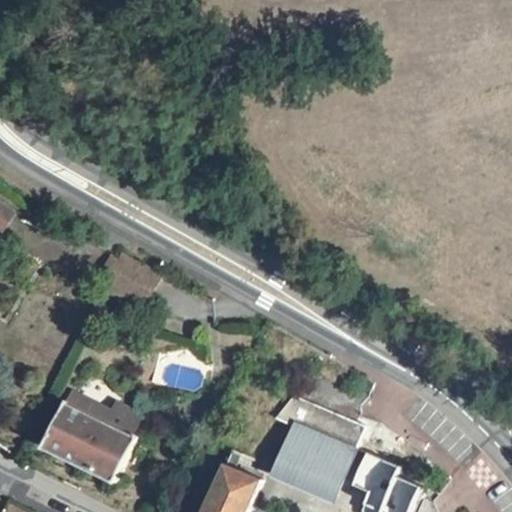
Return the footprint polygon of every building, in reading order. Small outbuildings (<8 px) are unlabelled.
[(12,212),(0,205),(0,226),(3,228),(12,212)] [(111,306),(137,319),(155,282),(117,264),(100,301),(111,306)] [(96,308),(107,313),(111,306),(100,301),(96,308)] [(85,332),(96,337),(107,313),(96,308),(85,332)] [(274,420),(294,429),(278,467),(337,491),(363,429),(291,398),(274,420)] [(112,422),(88,412),(90,408),(70,400),(64,413),(107,432),(112,422)] [(90,408),(88,412),(112,422),(113,418),(90,408)] [(136,445),(131,443),(135,436),(130,431),(112,422),(107,432),(64,413),(42,456),(117,490),(136,445)] [(113,418),(112,422),(130,431),(135,436),(140,423),(116,413),(113,418)] [(242,511),(260,474),(224,458),(199,511),(242,511)] [(321,488),(335,495),(337,491),(278,467),(276,473),(320,493),(321,488)] [(321,488),(320,493),(334,499),(335,495),(321,488)]
